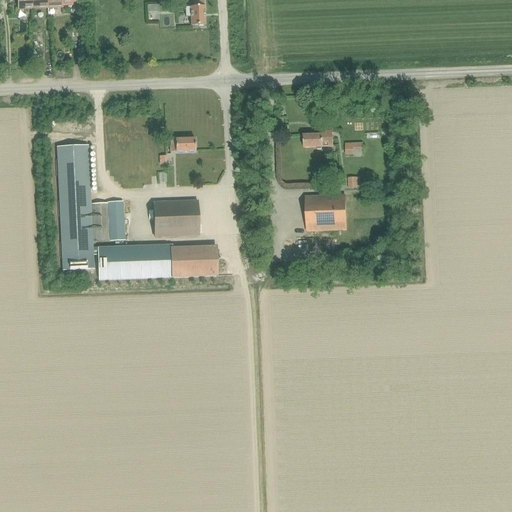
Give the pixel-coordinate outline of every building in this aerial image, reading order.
[(32,9),(31,0),(17,0),(18,10),(32,9)] [(31,0),(32,9),(47,9),(46,0),(31,0)] [(46,0),(47,9),(62,8),(61,0),(46,0)] [(191,26),(205,26),(204,7),(203,0),(193,1),(194,7),(190,7),(185,8),(185,17),(191,17),(191,26)] [(320,135),(303,136),(303,148),(315,148),(317,150),(321,150),(322,148),(333,147),(332,131),(320,132),(320,135)] [(175,152),(195,152),(194,139),(175,140),(169,140),(169,150),(175,150),(175,152)] [(344,154),(353,154),(352,150),(362,149),(362,142),(344,143),(344,154)] [(91,242),(93,242),(91,204),(90,204),(87,146),(56,147),(61,271),(92,270),(91,242)] [(347,189),(359,188),(359,176),(347,177),(347,189)] [(306,232),(346,231),(345,196),(305,198),(306,232)] [(122,202),(91,204),(93,242),(109,241),(124,241),(122,202)] [(154,238),(198,236),(197,202),(153,203),(154,238)] [(98,249),(99,281),(173,278),(172,248),(166,248),(168,246),(98,249)] [(172,248),(173,278),(215,277),(214,247),(172,248)]
